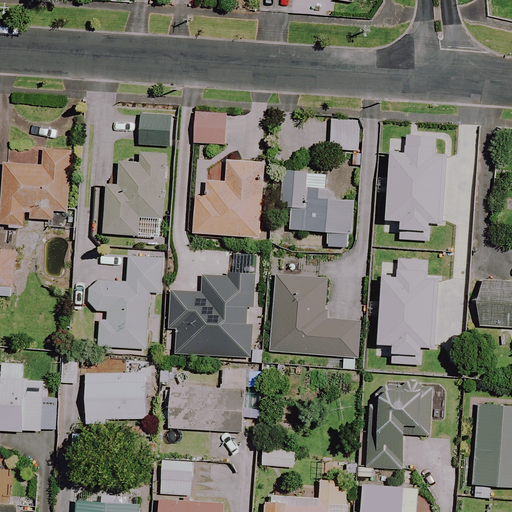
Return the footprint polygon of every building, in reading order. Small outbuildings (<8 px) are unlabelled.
[(226,111),(195,110),(193,144),(225,145),(226,111)] [(171,117),(142,116),(141,146),(170,147),(171,117)] [(332,122),(332,151),(351,152),(350,165),(362,166),(363,122),(332,122)] [(53,212),(67,213),(68,201),(77,202),(80,153),(27,149),(7,148),(2,225),(24,227),(25,219),(53,221),(53,212)] [(124,183),(110,182),(108,231),(144,232),(145,214),(168,215),(171,151),(148,150),(148,160),(125,160),(124,183)] [(265,164),(227,161),(226,182),(209,181),(207,200),(195,199),(193,234),(260,239),(265,164)] [(394,206),(393,221),(409,222),(407,247),(393,245),(376,244),(373,277),(407,279),(408,268),(426,270),(427,256),(438,256),(437,265),(466,267),(469,228),(461,227),(462,213),(465,213),(468,172),(402,166),(399,198),(411,199),(410,208),(394,206)] [(332,201),(332,191),(324,190),(325,175),(307,174),(283,172),(281,208),(292,208),(291,231),(328,233),(327,248),(350,249),(353,202),(332,201)] [(35,266),(37,237),(21,236),(20,246),(0,244),(0,299),(12,300),(15,265),(35,266)] [(249,356),(254,278),(229,277),(230,255),(209,253),(206,295),(173,293),(171,331),(178,331),(177,352),(249,356)] [(164,258),(132,255),(130,279),(102,279),(93,286),(92,302),(107,312),(106,320),(100,320),(99,348),(146,350),(148,293),(163,294),(164,258)] [(325,321),(328,279),(318,278),(319,262),(278,259),(272,353),(358,359),(361,323),(325,321)] [(511,284),(483,282),(479,328),(511,330),(511,284)] [(387,284),(370,283),(367,327),(384,328),(387,284)] [(418,322),(400,322),(400,354),(418,353),(418,322)] [(2,378),(0,378),(0,430),(42,433),(44,382),(23,381),(24,365),(3,363),(2,378)] [(146,420),(146,363),(96,363),(96,375),(87,375),(87,425),(106,425),(106,420),(146,420)] [(247,372),(228,371),(227,390),(172,387),(169,429),(242,434),(247,372)] [(430,389),(367,386),(365,467),(358,467),(357,478),(373,479),(373,469),(403,470),(404,434),(412,434),(429,435),(430,389)] [(511,407),(478,405),(471,499),(491,501),(492,487),(511,488),(511,407)] [(96,436),(74,435),(73,465),(95,466),(96,436)] [(295,450),(263,449),(262,467),(294,469),(295,450)] [(193,464),(163,461),(160,494),(190,497),(193,464)] [(348,511),(350,476),(320,475),(319,507),(266,505),(265,511),(348,511)] [(416,511),(418,489),(362,486),(360,511),(416,511)] [(77,511),(139,511),(140,506),(131,505),(132,489),(96,487),(95,503),(78,502),(77,511)] [(224,511),(225,503),(161,500),(160,511),(224,511)]
